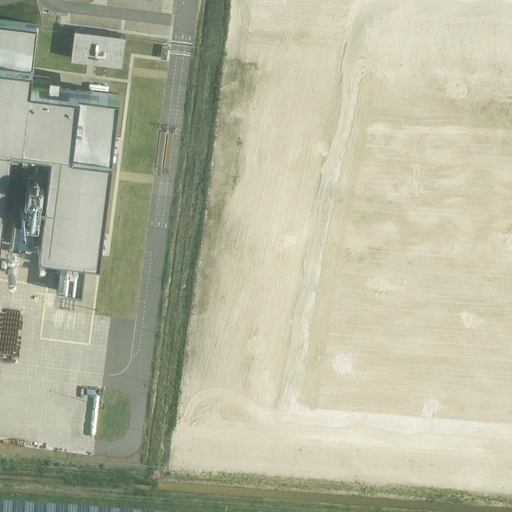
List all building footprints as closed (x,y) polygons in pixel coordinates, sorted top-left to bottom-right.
[(0,231),(11,143),(49,147),(37,248),(98,255),(118,93),(29,82),(36,23),(0,18),(0,231)] [(74,28),(70,57),(121,64),(125,34),(74,28)] [(142,88),(155,89),(157,67),(162,67),(161,73),(168,74),(170,62),(159,61),(162,30),(148,29),(142,88)] [(163,47),(172,48),(173,36),(164,35),(163,47)] [(125,86),(126,75),(114,74),(113,85),(125,86)] [(157,85),(164,89),(169,80),(163,76),(157,85)] [(134,205),(134,235),(146,235),(146,205),(134,205)] [(14,216),(10,244),(31,246),(34,219),(14,216)] [(93,346),(90,371),(102,373),(106,348),(93,346)] [(75,358),(74,377),(87,377),(87,358),(75,358)]
